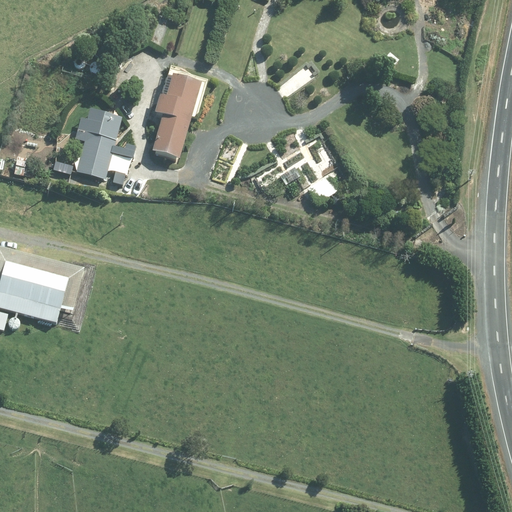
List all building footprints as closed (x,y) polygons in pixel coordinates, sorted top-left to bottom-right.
[(280,82),(289,97),(322,76),(313,62),(280,82)] [(202,83),(169,75),(163,96),(160,95),(153,124),(161,126),(154,152),(181,159),(191,122),(196,123),(203,98),(198,96),(202,83)] [(105,182),(115,149),(117,141),(87,132),(75,173),(105,182)] [(115,149),(105,182),(125,188),(136,148),(122,144),(120,150),(115,149)] [(276,179),(281,187),(299,177),(295,169),(276,179)] [(328,178),(308,190),(317,205),(337,193),(328,178)] [(84,269),(0,246),(0,309),(57,325),(61,310),(72,313),(84,269)] [(8,314),(0,312),(0,329),(4,330),(8,314)]
